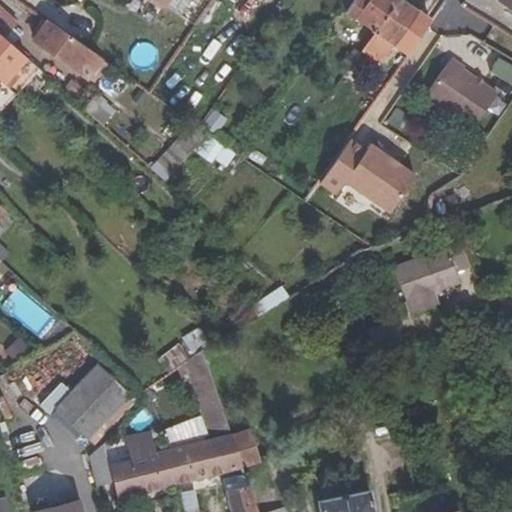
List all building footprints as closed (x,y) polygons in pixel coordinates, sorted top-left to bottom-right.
[(355,0),(347,12),(375,31),(397,0),(355,0)] [(414,16),(418,10),(403,0),(397,0),(375,31),(401,49),(421,21),(414,16)] [(485,16),(488,18),(495,5),(486,0),(465,0),(462,4),(485,16)] [(0,34),(15,47),(24,37),(16,30),(20,25),(0,6),(0,34)] [(97,65),(103,68),(106,63),(47,22),(37,38),(40,40),(37,44),(88,79),(97,65)] [(0,34),(0,81),(9,89),(19,78),(14,74),(28,58),(15,47),(0,34)] [(511,82),(511,62),(492,56),(486,73),(511,82)] [(473,128),(499,93),(464,69),(466,66),(454,57),(427,94),(473,128)] [(99,124),(112,111),(99,98),(86,111),(99,124)] [(369,144),(365,150),(350,139),(319,182),(334,193),(343,181),(387,212),(413,176),(369,144)] [(459,281),(446,245),(392,265),(409,312),(435,303),(431,291),(459,281)] [(0,261),(0,293),(20,312),(23,310),(56,342),(74,331),(0,261)] [(228,336),(257,318),(247,302),(218,320),(228,336)] [(377,362),(403,349),(391,320),(366,332),(377,362)] [(0,344),(0,351),(15,361),(27,344),(13,335),(5,347),(0,344)] [(204,424),(224,418),(201,353),(183,365),(204,424)] [(126,395),(96,366),(51,411),(81,440),(126,395)] [(232,439),(224,418),(204,424),(210,443),(232,439)] [(169,452),(196,446),(195,441),(186,443),(182,428),(164,432),(169,452)] [(285,511),(284,509),(276,511),(272,511),(256,462),(262,460),(252,432),(232,439),(241,468),(244,475),(246,481),(248,486),(256,511),(285,511)] [(106,438),(85,456),(93,485),(110,481),(101,448),(108,446),(106,438)] [(169,452),(177,483),(235,469),(241,468),(232,439),(210,443),(196,446),(169,452)] [(111,465),(117,495),(175,483),(177,483),(169,452),(111,465)] [(244,475),(241,468),(235,469),(238,477),(244,475)] [(225,480),(226,486),(246,481),(244,475),(238,477),(225,480)] [(226,486),(227,491),(248,486),(246,481),(226,486)] [(256,511),(248,486),(227,491),(231,511),(256,511)] [(322,511),(376,511),(372,489),(320,500),(322,511)] [(184,511),(183,511),(199,511),(195,490),(179,493),(180,498),(184,511)] [(0,511),(8,511),(5,495),(0,496),(0,511)] [(79,511),(76,500),(34,511),(79,511)]
